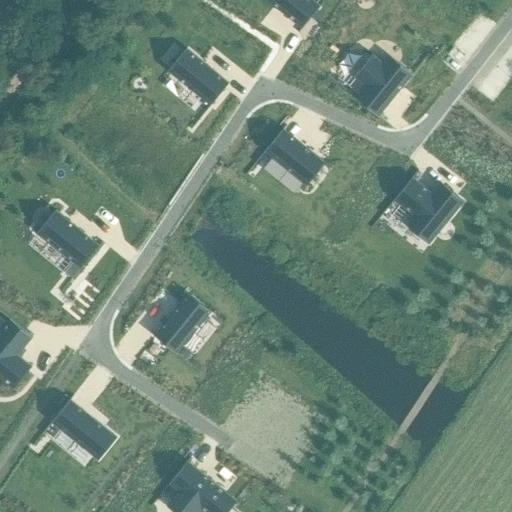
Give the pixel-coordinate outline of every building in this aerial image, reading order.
[(311,0),(264,0),(291,21),(301,29),(301,30),(302,30),(321,7),(320,7),(311,0)] [(187,49),(168,73),(202,100),(209,106),(210,107),(229,84),(187,49)] [(373,56),(354,79),(365,88),(356,99),(355,99),(378,118),(379,118),(379,117),(413,76),(390,57),(384,65),(373,56)] [(202,100),(195,108),(202,114),(209,106),(202,100)] [(283,130),(264,153),(265,153),(307,187),(326,164),(294,139),(284,131),(284,130),(283,130)] [(412,178),(394,201),(414,217),(407,226),(406,227),(429,246),(430,245),(464,203),(441,184),(433,195),(412,178)] [(56,212),(38,234),(73,263),(65,274),(72,279),(73,280),(81,270),(99,247),(99,246),(56,212)] [(155,336),(154,337),(177,355),(178,355),(212,313),(188,294),(155,336)] [(0,379),(13,391),(32,368),(18,357),(33,339),(10,320),(9,321),(0,332),(0,379)] [(185,349),(180,355),(186,360),(191,354),(185,349)] [(70,400),(51,423),(52,424),(98,462),(117,439),(71,401),(70,400)] [(178,493),(167,507),(172,511),(201,511),(202,511),(229,511),(237,502),(188,463),(188,462),(169,485),(170,486),(178,493)] [(224,469),(219,474),(227,480),(232,475),(224,469)]
